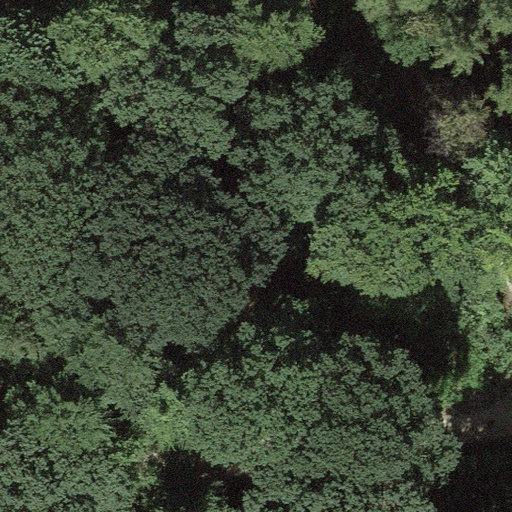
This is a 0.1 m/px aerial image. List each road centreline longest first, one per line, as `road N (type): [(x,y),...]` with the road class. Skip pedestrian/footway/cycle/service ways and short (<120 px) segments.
road 1 (track): [(0,499),(339,451),(511,444)]
road 2 (track): [(361,0),(511,366)]
